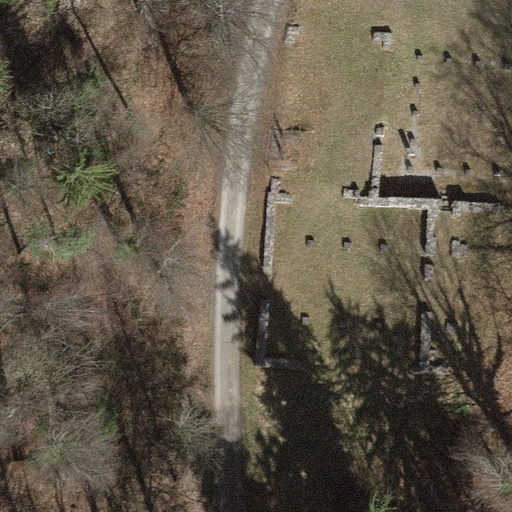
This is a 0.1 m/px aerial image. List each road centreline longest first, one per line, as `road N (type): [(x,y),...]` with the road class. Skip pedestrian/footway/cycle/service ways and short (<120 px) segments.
road 1 (track): [(269,0),(244,120),(229,285)]
road 2 (track): [(229,285),(227,511)]
